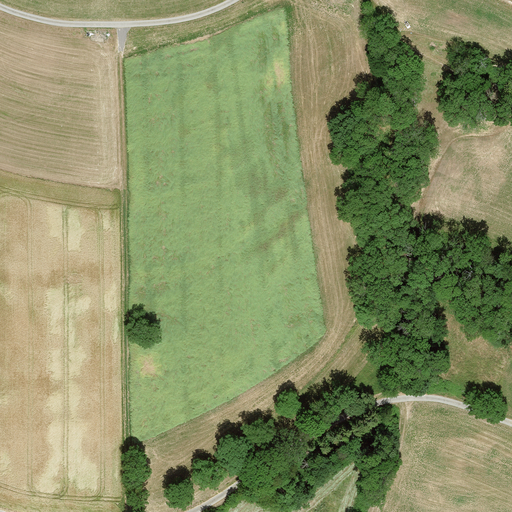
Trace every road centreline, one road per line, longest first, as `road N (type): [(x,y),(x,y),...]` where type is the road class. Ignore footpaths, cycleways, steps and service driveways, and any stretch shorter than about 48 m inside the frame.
road 1 (track): [(194,511),(384,399),(431,396),(511,421)]
road 2 (track): [(0,5),(50,21),(111,23),(175,19),(230,0)]
road 3 (track): [(374,511),(407,396)]
